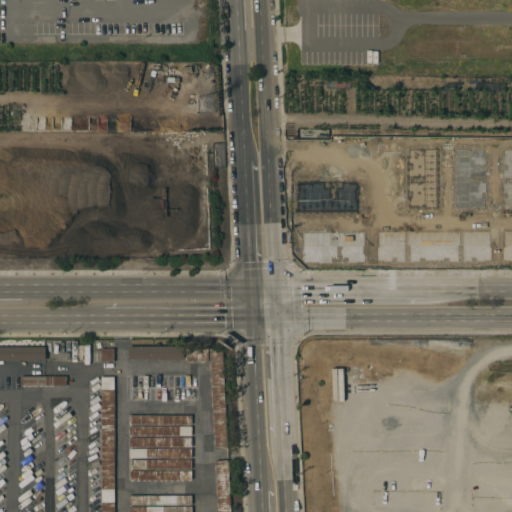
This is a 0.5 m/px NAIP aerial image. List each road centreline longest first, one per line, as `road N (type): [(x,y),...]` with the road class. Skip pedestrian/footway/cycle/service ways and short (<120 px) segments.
road 1 (primary): [(275,291),(259,0)]
road 2 (primary): [(252,319),(511,317)]
road 3 (primary): [(251,291),(260,490)]
road 4 (primary): [(237,30),(245,180)]
road 5 (primary): [(281,438),(275,291)]
road 6 (primary): [(106,318),(252,319)]
road 7 (primary): [(418,293),(275,291)]
road 8 (primary): [(251,291),(109,287)]
